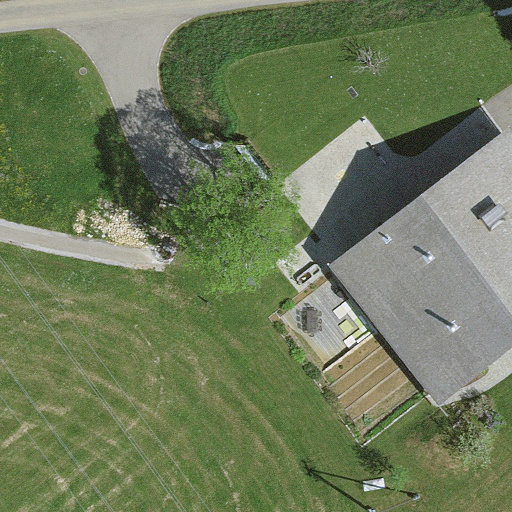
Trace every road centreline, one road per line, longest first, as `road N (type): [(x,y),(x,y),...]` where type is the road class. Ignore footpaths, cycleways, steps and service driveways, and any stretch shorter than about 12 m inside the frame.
road 1 (track): [(511,99),(284,255),(51,256),(0,238)]
road 2 (track): [(142,0),(0,14)]
